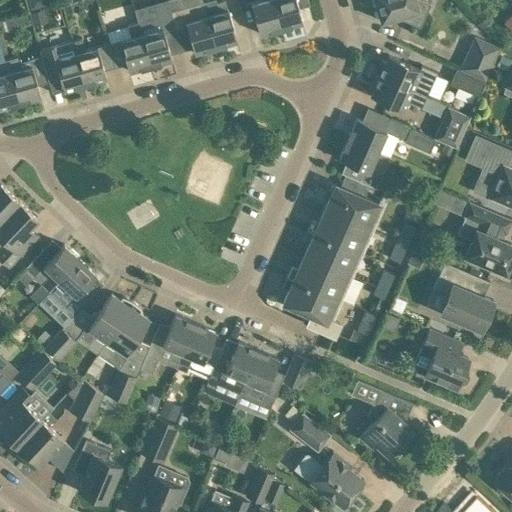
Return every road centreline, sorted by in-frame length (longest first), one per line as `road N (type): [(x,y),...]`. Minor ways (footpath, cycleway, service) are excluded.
road 1 (residential): [(323,98),(231,300),(135,262),(60,194),(37,138)]
road 2 (residential): [(37,138),(248,77),(323,98)]
road 3 (residential): [(404,511),(511,381)]
